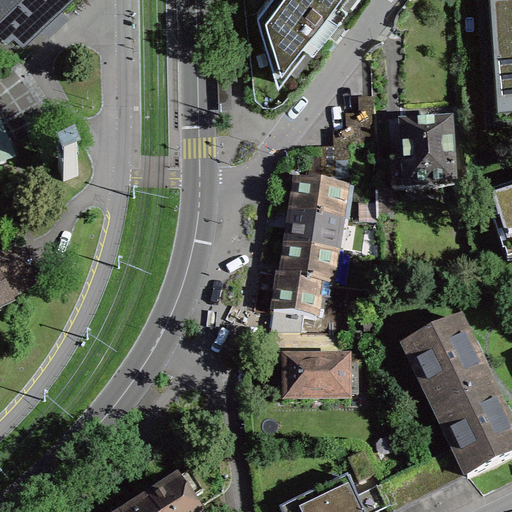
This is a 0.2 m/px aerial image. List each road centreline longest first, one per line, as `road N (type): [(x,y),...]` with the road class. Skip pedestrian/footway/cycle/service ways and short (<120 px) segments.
road 1 (secondary): [(3,511),(101,425),(158,340)]
road 2 (residential): [(252,170),(386,0)]
road 3 (residential): [(214,366),(215,298),(252,170)]
road 4 (secondary): [(200,182),(195,0)]
road 5 (secondary): [(158,340),(191,252),(200,182)]
road 6 (residential): [(214,366),(231,405),(243,511)]
